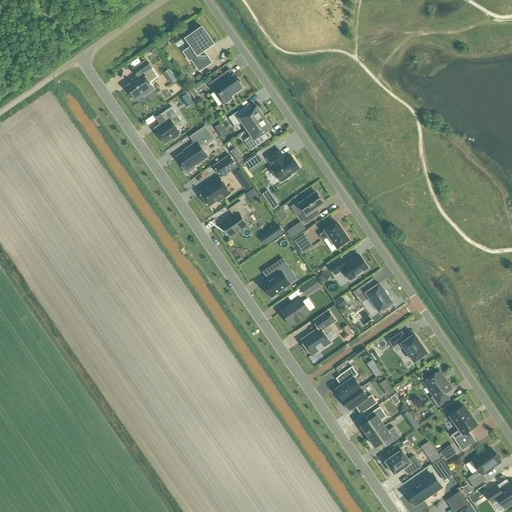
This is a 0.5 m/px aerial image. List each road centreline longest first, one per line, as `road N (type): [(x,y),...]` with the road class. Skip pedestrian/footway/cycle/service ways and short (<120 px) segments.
road 1 (residential): [(81,56),(394,511)]
road 2 (residential): [(208,0),(511,439)]
